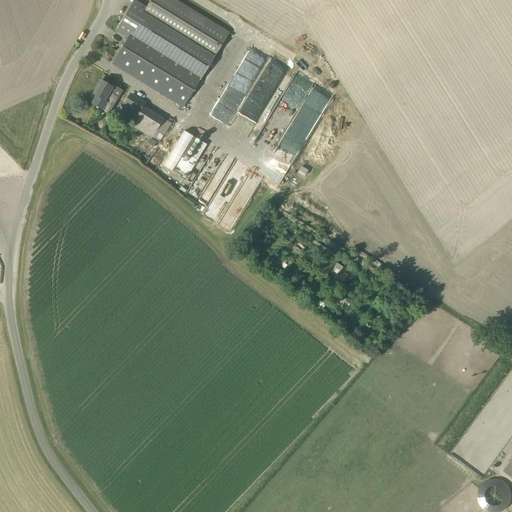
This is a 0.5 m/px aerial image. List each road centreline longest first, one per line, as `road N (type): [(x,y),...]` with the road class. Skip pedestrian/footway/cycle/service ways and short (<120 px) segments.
road 1 (unclassified): [(5,284),(21,182),(94,0)]
road 2 (unclassified): [(97,511),(41,433),(5,284)]
